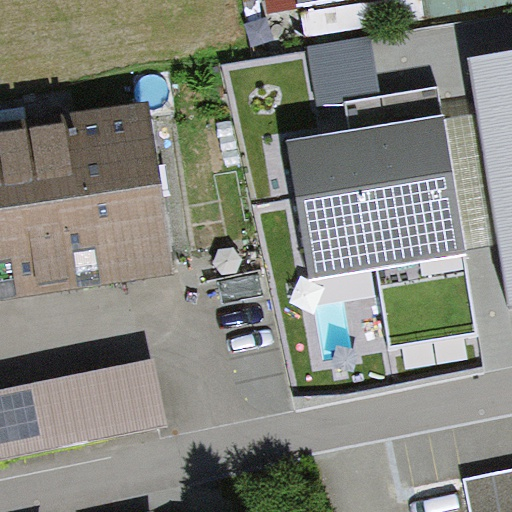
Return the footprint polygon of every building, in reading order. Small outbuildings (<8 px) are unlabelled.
[(298,5),(297,0),(264,0),(267,14),(299,9),(298,5)] [(380,96),(370,36),(308,47),(319,107),(345,102),(380,96)] [(511,50),(469,57),(479,113),(500,244),(510,307),(511,306),(511,50)] [(345,102),(350,130),(443,115),(438,86),(380,96),(345,102)] [(149,102),(0,124),(0,299),(174,274),(149,102)] [(479,113),(445,119),(466,250),(500,244),(479,113)] [(445,119),(443,115),(350,130),(287,141),(310,280),(467,254),(466,250),(445,119)] [(154,359),(0,390),(0,460),(168,426),(154,359)] [(511,511),(511,469),(465,479),(470,511),(511,511)]
